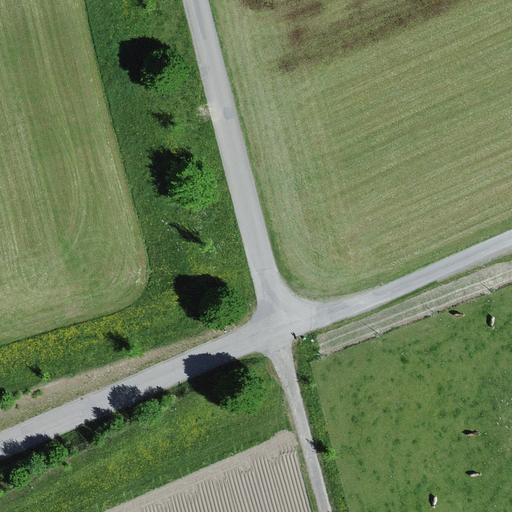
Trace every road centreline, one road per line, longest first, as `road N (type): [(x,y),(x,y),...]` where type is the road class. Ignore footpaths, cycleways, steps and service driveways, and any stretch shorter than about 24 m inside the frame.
road 1 (unclassified): [(284,330),(200,0)]
road 2 (residential): [(0,444),(284,330)]
road 3 (track): [(284,330),(511,236)]
road 4 (track): [(284,330),(333,511)]
